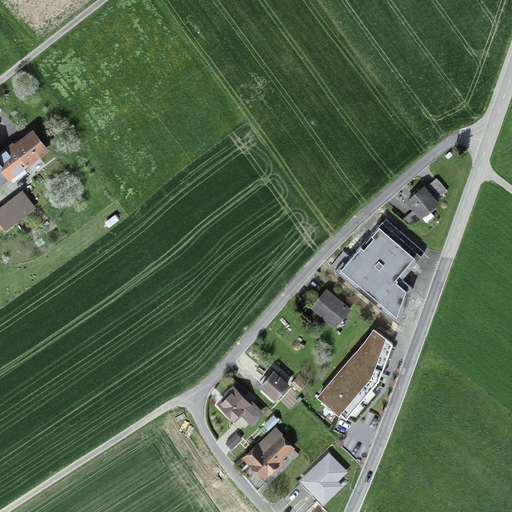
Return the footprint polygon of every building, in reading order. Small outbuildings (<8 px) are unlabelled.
[(0,154),(0,171),(2,170),(2,171),(17,161),(22,157),(26,164),(45,149),(32,132),(18,142),(17,141),(0,154)] [(446,191),(436,179),(428,186),(437,198),(446,191)] [(422,188),(407,201),(420,217),(436,203),(422,188)] [(33,208),(22,193),(0,209),(0,223),(5,229),(33,208)] [(425,253),(385,218),(338,271),(400,324),(411,287),(402,279),(425,253)] [(320,315),(334,327),(349,310),(325,289),(312,305),(322,314),(320,315)] [(374,327),(365,341),(319,396),(329,405),(347,418),(378,380),(393,342),(374,327)] [(286,385),(273,373),(261,386),(274,398),(286,385)] [(303,385),(296,378),(291,383),(298,390),(303,385)] [(234,390),(219,404),(233,419),(240,412),(251,422),(260,413),(249,402),(247,404),(234,390)] [(258,441),(242,457),(243,459),(238,464),(245,472),(251,466),(264,479),(273,470),(275,472),(286,461),(283,458),(295,447),(282,434),(283,433),(276,425),(259,442),(258,441)] [(240,439),(235,434),(225,443),(230,449),(240,439)] [(348,471),(329,451),(299,479),(323,504),(343,485),(339,480),(348,471)]
